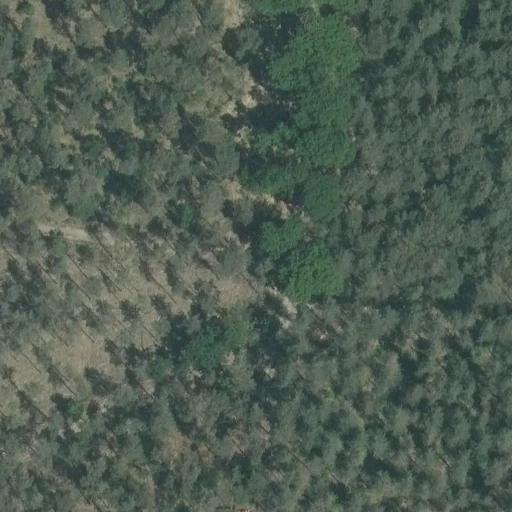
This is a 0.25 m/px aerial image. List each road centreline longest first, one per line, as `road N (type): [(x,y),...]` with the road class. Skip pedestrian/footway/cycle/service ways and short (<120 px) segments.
road 1 (track): [(0,464),(255,351),(279,332)]
road 2 (track): [(310,301),(291,243),(311,0)]
road 3 (track): [(0,216),(291,243)]
road 4 (track): [(310,301),(511,324)]
road 5 (track): [(279,332),(266,511)]
